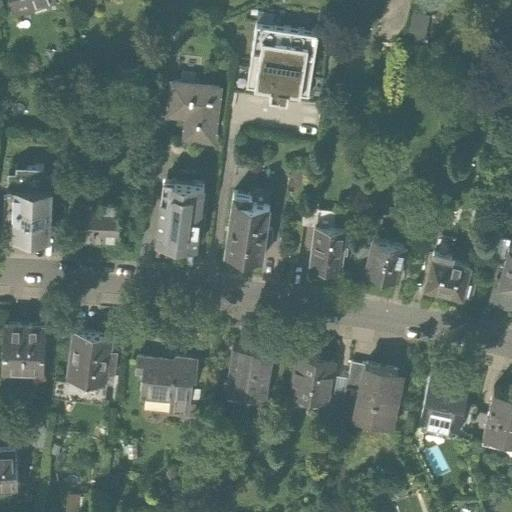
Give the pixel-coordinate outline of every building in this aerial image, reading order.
[(11,0),(16,17),(32,12),(30,8),(53,1),(53,0),(11,0)] [(426,17),(411,14),(407,38),(422,40),(426,17)] [(317,34),(255,24),(246,88),(270,91),(269,99),(286,102),(287,94),(307,97),(317,34)] [(182,26),(181,38),(198,39),(199,27),(182,26)] [(218,89),(172,84),(169,109),(188,111),(184,139),(212,142),(218,89)] [(168,117),(156,115),(153,139),(165,141),(168,117)] [(481,140),(495,144),(498,132),(484,129),(481,140)] [(51,167),(7,165),(5,216),(13,216),(12,235),(48,237),(51,167)] [(204,184),(163,179),(155,242),(196,247),(204,184)] [(511,186),(507,185),(503,202),(511,204),(511,186)] [(251,196),(233,193),(224,254),(261,259),(264,237),(270,238),(271,229),(265,228),(269,204),(250,201),(251,196)] [(77,197),(76,238),(116,239),(116,240),(117,240),(119,199),(118,199),(118,200),(79,198),(79,197),(77,197)] [(318,203),(305,201),(301,224),(314,226),(317,210),(318,203)] [(487,209),(473,206),(470,221),(484,225),(487,209)] [(343,245),(345,229),(332,228),(334,212),(317,210),(314,226),(309,265),(340,269),(342,257),(346,257),(348,245),(343,245)] [(144,215),(132,213),(129,235),(141,237),(144,215)] [(404,244),(373,237),(370,248),(365,271),(365,272),(402,281),(408,253),(403,251),(404,244)] [(370,248),(359,245),(354,268),(365,271),(370,248)] [(511,245),(508,245),(499,278),(496,277),(489,301),(511,307),(511,245)] [(452,254),(433,249),(424,285),(470,296),(474,280),(474,279),(473,278),(473,277),(471,277),(473,270),(468,269),(469,263),(451,259),(452,254)] [(46,324),(4,322),(2,367),(43,369),(46,324)] [(112,335),(72,330),(66,376),(54,375),(52,394),(104,400),(106,383),(108,364),(114,365),(116,352),(110,351),(112,335)] [(272,349),(233,343),(226,390),(265,396),(272,349)] [(333,358),(296,353),(290,395),(325,400),(327,401),(331,375),(333,358)] [(151,356),(137,355),(136,369),(142,370),(140,394),(170,397),(169,411),(194,414),(195,401),(189,400),(190,387),(191,377),(195,377),(197,361),(197,357),(196,357),(195,359),(176,357),(176,355),(175,355),(175,359),(151,357),(151,356)] [(357,398),(365,364),(350,360),(345,387),(351,388),(349,396),(357,398)] [(209,362),(197,361),(195,377),(194,383),(206,384),(209,362)] [(365,363),(365,364),(357,398),(354,415),(392,423),(396,404),(389,403),(397,370),(365,363)] [(467,382),(430,373),(423,402),(424,402),(420,420),(457,428),(463,402),(467,382)] [(347,378),(331,375),(327,401),(325,400),(323,417),(339,420),(347,378)] [(199,388),(190,387),(189,400),(195,401),(198,401),(199,388)] [(511,392),(493,388),(487,414),(481,435),(483,435),(511,442),(511,392)] [(475,411),(476,405),(463,402),(457,428),(470,431),(475,411)] [(487,414),(475,411),(470,431),(469,436),(482,439),(483,435),(481,435),(487,414)] [(136,443),(127,443),(127,457),(136,456),(136,443)] [(13,449),(0,449),(0,487),(12,488),(13,449)] [(401,478),(386,482),(391,499),(406,495),(401,478)] [(121,491),(108,490),(106,508),(119,510),(121,491)]
